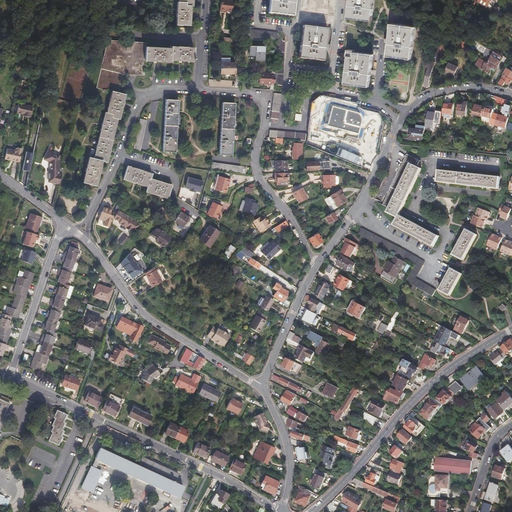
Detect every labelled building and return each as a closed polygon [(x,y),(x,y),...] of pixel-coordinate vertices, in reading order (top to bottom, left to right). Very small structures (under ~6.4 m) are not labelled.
[(221,0),(220,11),(225,12),(225,10),(227,10),(233,11),(234,1),(222,0),(221,0)] [(292,0),(266,0),(265,14),(291,17),(292,0)] [(373,0),(347,0),(346,20),(370,23),(373,0)] [(188,27),(189,7),(182,7),(182,4),(175,3),(173,3),(173,26),(188,27)] [(411,61),(415,27),(390,25),(385,58),(411,61)] [(322,62),(326,28),(300,26),(296,59),(322,62)] [(252,30),(252,37),(277,38),(278,31),(252,30)] [(456,45),(465,50),(467,47),(464,45),(466,42),(460,39),(456,45)] [(474,40),(471,40),(469,43),(471,49),(488,58),(490,55),(491,53),(492,50),(474,40)] [(475,40),(474,40),(492,50),(493,49),(475,40)] [(344,44),(340,80),(366,83),(370,49),(351,47),(351,44),(344,44)] [(265,47),(251,46),(250,55),(256,56),(256,60),(264,60),(265,52),(265,47)] [(168,63),(168,50),(143,48),(142,63),(143,63),(168,64),(168,63)] [(191,64),(192,49),(168,48),(168,50),(168,63),(191,64)] [(436,49),(433,56),(439,58),(441,51),(436,49)] [(489,62),(488,63),(490,64),(496,53),(497,52),(495,51),(493,54),(492,56),(489,62)] [(489,62),(481,57),(476,65),(484,70),(485,69),(490,72),(492,69),(494,66),(498,69),(504,57),(496,53),(490,64),(488,63),(489,62)] [(234,73),(234,68),(234,62),(219,62),(219,73),(223,73),(224,74),(230,74),(230,73),(234,73)] [(431,63),(424,82),(430,84),(435,66),(433,65),(433,63),(431,63)] [(448,69),(447,72),(456,76),(460,67),(451,63),(449,66),(447,65),(446,68),(448,69)] [(511,72),(506,69),(499,82),(504,86),(506,82),(511,85),(511,82),(511,72)] [(259,75),(258,85),(266,86),(270,86),(270,85),(274,85),(274,78),(270,77),(270,75),(259,75)] [(123,95),(116,93),(109,91),(103,114),(110,116),(109,119),(115,121),(117,121),(123,95)] [(271,118),(278,119),(282,94),(274,93),(271,118)] [(176,100),(163,100),(162,152),(175,153),(176,100)] [(431,102),(428,117),(426,125),(434,126),(437,114),(432,113),(434,103),(434,100),(431,102)] [(231,155),(232,102),(219,102),(218,155),(231,155)] [(445,103),(443,112),(452,114),(454,105),(445,103)] [(465,103),(459,103),(457,115),(466,116),(468,106),(465,105),(465,103)] [(32,107),(18,104),(16,114),(22,115),(24,116),(24,117),(29,118),(32,107)] [(474,115),(483,117),(483,116),(485,107),(476,105),(474,115)] [(357,112),(332,106),(328,125),(358,133),(361,120),(360,115),(357,112)] [(495,110),(485,107),(483,116),(493,119),(495,110)] [(361,108),(361,131),(378,131),(378,129),(380,129),(380,121),(386,121),(386,114),(373,114),(373,108),(361,108)] [(110,142),(115,121),(109,119),(110,116),(103,114),(101,114),(96,138),(110,142)] [(498,114),(495,125),(506,128),(509,118),(498,114)] [(142,150),(147,119),(140,118),(135,149),(142,150)] [(417,129),(409,129),(408,139),(416,140),(423,141),(425,130),(417,129)] [(104,164),(110,142),(96,138),(90,161),(100,163),(104,164)] [(304,144),(299,143),(298,145),(298,147),(292,147),(291,150),(290,150),(290,156),(292,156),(292,159),(301,160),(302,148),(303,148),(304,145),(304,144)] [(335,156),(359,166),(362,157),(339,147),(335,156)] [(18,162),(21,150),(16,149),(15,149),(13,150),(13,151),(6,149),(4,157),(5,158),(5,159),(18,162)] [(48,182),(59,186),(61,176),(58,175),(59,157),(47,153),(44,161),(49,163),(48,182)] [(32,157),(24,155),(20,173),(28,175),(32,157)] [(416,160),(405,155),(395,174),(403,177),(409,164),(413,166),(416,160)] [(94,188),(100,163),(90,161),(85,159),(79,185),(94,188)] [(285,172),(285,160),(273,161),(273,173),(285,172)] [(243,175),(244,167),(208,163),(207,170),(243,175)] [(420,169),(413,166),(409,164),(403,177),(400,183),(411,188),(420,169)] [(150,174),(125,166),(120,181),(144,189),(147,180),(148,180),(150,174)] [(457,173),(437,170),(435,183),(456,186),(457,173)] [(286,172),(285,172),(273,173),(272,173),(273,182),(274,182),(274,185),(285,184),(285,176),(286,176),(286,172)] [(478,175),(457,173),(456,186),(477,188),(478,175)] [(403,177),(395,174),(381,205),(387,208),(392,199),(400,183),(403,177)] [(335,176),(335,175),(322,175),(322,188),(330,188),(330,186),(335,186),(335,184),(335,176)] [(498,177),(478,175),(477,188),(497,190),(498,177)] [(227,188),(228,184),(229,184),(229,185),(231,179),(218,176),(214,190),(225,193),(227,188)] [(199,192),(202,181),(189,177),(185,188),(190,189),(189,190),(195,192),(195,191),(199,192)] [(169,186),(148,180),(147,180),(144,189),(143,194),(165,201),(169,186)] [(404,204),(411,188),(400,183),(392,199),(404,204)] [(251,193),(253,184),(251,184),(246,187),(245,187),(244,192),(251,193)] [(300,187),(290,192),(292,197),(293,196),(293,197),(294,199),(296,202),(305,198),(300,187)] [(347,201),(340,189),(338,190),(337,188),(330,191),(332,194),(329,195),(330,196),(333,202),(336,207),(347,201)] [(254,215),(258,204),(254,203),(255,201),(246,198),(245,201),(242,201),(239,210),(254,215)] [(398,217),(404,204),(392,199),(387,208),(384,214),(396,220),(398,217)] [(217,218),(222,206),(212,202),(207,214),(217,218)] [(511,210),(501,205),(498,212),(502,213),(500,217),(506,220),(511,210)] [(110,209),(103,207),(100,220),(103,221),(102,225),(108,227),(111,215),(109,214),(110,209)] [(490,212),(479,208),(475,216),(474,215),(471,223),(483,228),(486,220),(487,221),(490,212)] [(118,223),(123,226),(129,216),(117,210),(113,218),(118,221),(118,223)] [(190,218),(181,212),(175,221),(184,227),(190,218)] [(335,219),(331,212),(324,217),(328,224),(335,219)] [(31,215),(26,229),(37,233),(39,227),(38,226),(40,218),(31,215)] [(129,216),(123,226),(129,230),(130,229),(133,231),(140,224),(135,221),(135,220),(129,216)] [(259,216),(252,221),(259,232),(270,225),(265,217),(261,220),(259,216)] [(398,217),(396,220),(392,227),(412,238),(417,228),(398,217)] [(286,225),(283,221),(268,230),(272,233),(286,225)] [(154,237),(153,239),(154,243),(161,247),(169,236),(154,226),(150,231),(149,234),(154,237)] [(222,234),(212,227),(201,243),(211,249),(222,234)] [(437,238),(417,228),(412,238),(430,248),(432,249),(437,238)] [(465,228),(451,256),(462,261),(476,233),(465,228)] [(321,241),(316,232),(307,238),(312,246),(321,241)] [(42,238),(27,233),(23,245),(33,248),(34,243),(40,244),(42,238)] [(502,238),(492,233),(487,245),(497,250),(502,238)] [(117,241),(122,246),(128,238),(123,234),(117,241)] [(511,242),(506,239),(500,251),(511,256),(511,255),(511,242)] [(280,248),(272,240),(261,252),(269,260),(280,248)] [(356,247),(347,242),(342,252),(351,257),(356,247)] [(228,259),(236,248),(230,244),(223,255),(228,259)] [(64,255),(63,259),(75,263),(79,251),(77,251),(76,250),(77,247),(71,245),(70,248),(67,256),(64,255)] [(241,252),(251,259),(254,254),(244,248),(241,252)] [(32,266),(36,254),(26,250),(21,262),(32,266)] [(257,268),(260,264),(251,259),(241,252),(240,251),(234,256),(239,258),(240,260),(242,256),(249,260),(248,262),(257,268)] [(140,272),(127,254),(117,265),(123,273),(124,273),(126,275),(125,275),(129,280),(140,272)] [(342,255),(337,264),(347,270),(352,261),(342,255)] [(396,277),(398,273),(405,262),(396,257),(392,263),(390,262),(387,266),(381,275),(389,280),(393,275),(396,277)] [(64,264),(62,271),(71,274),(75,263),(63,259),(62,263),(64,264)] [(148,282),(151,288),(161,281),(153,267),(144,273),(149,282),(148,282)] [(450,267),(438,291),(449,297),(461,272),(450,267)] [(231,273),(236,277),(240,272),(234,268),(233,270),(231,273)] [(58,283),(60,284),(67,286),(71,274),(62,271),(59,270),(58,274),(60,276),(58,283)] [(20,278),(17,286),(29,290),(34,275),(25,272),(25,273),(23,278),(23,279),(20,278)] [(337,280),(334,284),(343,289),(345,287),(349,279),(341,274),(337,281),(337,280)] [(273,282),(264,276),(263,277),(264,278),(262,279),(269,284),(268,285),(271,286),(273,282)] [(238,279),(235,284),(241,288),(244,282),(238,279)] [(266,288),(268,285),(259,280),(257,283),(266,288)] [(322,281),(315,293),(322,297),(329,285),(322,281)] [(279,286),(279,285),(275,282),(271,288),(275,291),(272,296),(279,301),(286,291),(279,286)] [(54,295),(56,296),(65,299),(69,287),(67,286),(60,284),(58,292),(55,291),(54,295)] [(110,290),(98,285),(93,296),(108,301),(109,296),(108,295),(110,290)] [(17,296),(15,303),(24,306),(29,290),(17,286),(14,295),(17,296)] [(338,289),(332,298),(336,300),(342,291),(338,289)] [(306,294),(304,299),(311,302),(311,303),(313,304),(311,308),(317,311),(318,310),(321,312),(325,304),(306,294)] [(50,307),(52,308),(61,311),(65,299),(56,296),(54,303),(51,302),(50,307)] [(259,308),(266,313),(274,301),(267,296),(259,308)] [(351,305),(348,311),(360,317),(365,306),(352,299),(350,304),(351,305)] [(12,319),(18,321),(24,306),(15,303),(12,310),(9,308),(6,316),(12,319)] [(46,318),(48,319),(58,322),(61,311),(52,308),(50,315),(47,314),(46,318)] [(304,314),(303,316),(316,323),(319,318),(316,316),(317,313),(309,309),(306,314),(304,314)] [(249,328),(258,334),(265,322),(263,320),(265,316),(258,312),(249,328)] [(0,327),(11,331),(12,327),(10,326),(12,319),(6,316),(3,315),(1,319),(0,322),(0,327)] [(100,319),(88,315),(84,324),(100,330),(102,325),(98,324),(100,319)] [(116,328),(125,332),(130,335),(129,338),(133,341),(132,343),(134,343),(143,326),(136,323),(135,324),(131,322),(121,317),(116,328)] [(461,317),(454,329),(462,334),(469,321),(461,317)] [(396,320),(393,318),(389,327),(388,329),(392,331),(397,320),(396,320)] [(42,330),(47,331),(54,333),(58,322),(48,319),(46,326),(43,325),(42,330)] [(356,332),(343,326),(342,326),(335,323),(331,329),(339,333),(340,331),(349,336),(349,337),(352,339),(356,332)] [(383,324),(378,332),(381,334),(384,335),(388,329),(389,327),(383,324)] [(458,341),(461,336),(443,326),(435,341),(436,342),(445,347),(451,337),(458,341)] [(0,343),(7,346),(12,332),(11,331),(0,327),(0,343)] [(217,330),(213,328),(207,337),(212,340),(211,341),(219,346),(220,345),(223,347),(230,337),(226,335),(226,334),(222,332),(218,330),(217,330)] [(384,335),(383,337),(388,340),(393,331),(392,331),(388,329),(384,335)] [(45,339),(42,338),(40,342),(53,346),(56,335),(54,333),(47,331),(45,339)] [(239,343),(242,338),(242,337),(244,334),(240,331),(239,333),(234,340),(239,343)] [(377,343),(380,344),(383,337),(384,335),(381,334),(376,343),(377,343)] [(158,349),(157,350),(166,355),(169,348),(163,344),(164,342),(150,335),(146,343),(154,347),(158,349)] [(316,352),(328,359),(335,346),(322,339),(316,352)] [(511,341),(511,340),(502,347),(507,354),(509,352),(510,353),(511,353),(511,352),(511,341)] [(91,346),(77,341),(74,349),(88,355),(91,346)] [(38,348),(36,354),(48,358),(53,346),(40,342),(39,346),(42,347),(41,349),(38,348)] [(431,351),(445,358),(447,353),(451,355),(454,351),(445,347),(436,342),(431,351)] [(0,357),(2,358),(5,350),(8,351),(10,347),(7,346),(0,343),(0,357)] [(135,353),(119,344),(116,348),(115,348),(112,354),(111,354),(108,358),(119,364),(125,353),(133,357),(135,353)] [(315,352),(301,345),(295,357),(305,362),(307,356),(312,358),(315,352)] [(192,352),(185,348),(179,360),(186,364),(192,352)] [(237,357),(238,355),(229,349),(228,351),(237,357)] [(509,358),(502,349),(495,354),(494,353),(490,356),(496,363),(497,362),(500,365),(509,358)] [(243,357),(238,355),(237,357),(249,364),(254,356),(247,352),(243,357)] [(48,358),(36,354),(31,368),(39,371),(42,364),(46,365),(48,358)] [(418,366),(424,369),(426,365),(428,367),(429,365),(432,367),(436,360),(425,354),(418,366)] [(199,370),(204,359),(198,356),(197,359),(195,362),(193,361),(190,366),(199,370)] [(301,365),(287,358),(283,366),(296,373),(301,365)] [(410,363),(411,362),(409,362),(405,360),(403,362),(409,366),(408,367),(406,370),(408,371),(407,373),(411,375),(414,371),(415,371),(417,367),(410,363)] [(143,372),(139,379),(145,382),(149,384),(152,378),(158,373),(150,363),(141,369),(143,372)] [(477,366),(461,379),(469,390),(486,377),(477,366)] [(78,379),(65,374),(61,384),(75,389),(78,379)] [(200,378),(193,374),(190,380),(179,375),(174,385),(191,394),(200,378)] [(410,380),(398,375),(393,385),(404,391),(406,388),(407,388),(409,384),(408,383),(410,380)] [(281,377),(279,382),(300,392),(302,387),(281,377)] [(463,387),(462,386),(456,381),(449,388),(454,393),(456,395),(463,387)] [(329,382),(323,393),(334,398),(340,388),(329,382)] [(219,393),(202,385),(198,395),(214,403),(219,393)] [(339,413),(337,415),(336,418),(340,420),(345,412),(348,414),(353,406),(352,405),(353,404),(354,402),(360,394),(359,392),(360,389),(357,387),(354,392),(343,407),(341,409),(339,413)] [(449,388),(448,388),(446,390),(445,390),(438,397),(446,404),(453,397),(451,395),(454,393),(449,388)] [(297,395),(287,390),(283,399),(292,404),(297,395)] [(389,392),(386,399),(389,401),(390,399),(398,403),(400,399),(403,400),(406,393),(399,390),(397,393),(392,391),(391,393),(389,392)] [(101,397),(88,391),(84,400),(97,406),(101,397)] [(502,406),(505,410),(507,408),(508,409),(511,405),(511,398),(505,391),(503,393),(504,394),(496,400),(497,401),(502,406)] [(122,399),(110,393),(103,409),(115,415),(122,399)] [(242,403),(231,397),(226,408),(237,413),(242,403)] [(442,403),(434,397),(421,413),(429,419),(442,403)] [(375,400),(369,411),(380,417),(382,412),(381,412),(385,406),(375,400)] [(442,403),(429,419),(431,421),(445,405),(442,403)] [(500,408),(495,403),(488,409),(495,418),(503,412),(500,408)] [(309,415),(294,406),(290,413),(295,416),(298,412),(300,413),(298,416),(306,420),(309,415)] [(129,416),(138,420),(143,409),(138,407),(137,409),(133,407),(129,416)] [(65,416),(66,417),(67,414),(56,409),(53,416),(55,417),(52,424),(53,425),(50,432),(51,433),(48,440),(58,445),(60,439),(62,440),(63,438),(61,438),(59,437),(62,431),(64,432),(64,430),(63,429),(61,428),(63,424),(65,424),(66,422),(64,421),(63,421),(65,416)] [(143,409),(138,420),(147,425),(151,415),(147,413),(147,412),(143,409)] [(491,419),(482,410),(478,414),(481,417),(477,421),(477,422),(486,430),(486,431),(490,427),(487,423),(491,419)] [(373,426),(377,418),(365,412),(361,420),(373,426)] [(267,421),(264,414),(255,417),(255,418),(255,419),(256,423),(257,424),(260,430),(267,433),(269,428),(268,425),(267,425),(266,422),(267,421)] [(423,419),(417,414),(406,428),(418,437),(426,427),(420,423),(423,419)] [(291,429),(294,430),(297,431),(298,428),(296,427),(299,421),(290,418),(288,424),(291,426),(290,429),(291,429)] [(486,430),(477,422),(469,430),(478,438),(486,430)] [(165,433),(174,438),(179,427),(170,423),(165,433)] [(362,430),(350,424),(347,433),(358,438),(362,430)] [(179,427),(174,438),(183,442),(187,431),(179,427)] [(294,430),(292,435),(304,439),(304,438),(309,440),(309,438),(310,436),(297,431),(294,430)] [(413,437),(404,430),(399,437),(402,439),(401,441),(407,445),(413,437)] [(356,452),(360,445),(351,441),(336,434),(335,437),(339,438),(339,439),(347,443),(346,443),(349,445),(347,448),(356,452)] [(469,457),(478,459),(479,454),(475,452),(479,445),(467,440),(463,447),(463,449),(465,449),(466,448),(471,451),(469,457)] [(210,449),(197,443),(193,451),(205,458),(210,449)] [(270,455),(272,456),(275,449),(261,443),(253,458),(266,464),(270,455)] [(325,459),(323,463),(330,466),(332,460),(331,460),(334,454),(333,454),(336,449),(323,444),(321,450),(322,450),(319,456),(325,459)] [(506,448),(501,451),(509,461),(511,459),(511,448),(508,444),(505,446),(506,448)] [(399,457),(404,451),(402,449),(397,445),(391,452),(395,456),(396,455),(399,457)] [(297,447),(300,460),(309,458),(308,452),(306,452),(304,446),(297,447)] [(138,465),(99,448),(95,458),(92,467),(91,466),(82,487),(91,491),(101,471),(95,468),(99,460),(140,479),(178,496),(183,486),(174,482),(178,473),(142,457),(138,465)] [(227,457),(215,451),(211,460),(223,466),(227,457)] [(450,472),(471,475),(472,461),(448,458),(448,454),(438,453),(438,457),(435,457),(434,470),(450,472)] [(401,470),(404,463),(394,459),(391,467),(393,468),(392,471),(400,474),(401,470)] [(245,465),(234,460),(229,469),(240,475),(245,465)] [(507,470),(496,466),(492,476),(503,479),(507,470)] [(315,468),(313,472),(317,474),(313,486),(322,489),(327,472),(315,468)] [(367,481),(375,484),(377,485),(382,472),(374,469),(370,477),(368,477),(367,481)] [(399,483),(402,475),(400,474),(392,471),(391,470),(387,480),(391,482),(392,481),(399,483)] [(200,477),(193,473),(190,480),(197,484),(200,477)] [(447,492),(447,488),(448,475),(436,475),(436,479),(429,479),(428,489),(427,489),(427,496),(440,496),(440,492),(447,492)] [(278,482),(265,476),(260,486),(263,488),(262,490),(272,495),(271,496),(273,497),(276,490),(275,489),(278,482)] [(398,504),(401,497),(386,491),(382,489),(377,487),(376,487),(374,486),(355,478),(352,481),(372,490),(387,497),(388,494),(395,497),(393,501),(387,498),(384,506),(394,511),(397,504),(398,504)] [(498,485),(490,482),(487,492),(483,491),(480,499),(492,503),(498,485)] [(305,506),(310,496),(312,493),(301,487),(299,491),(300,492),(296,501),(305,506)] [(215,493),(210,502),(220,508),(227,494),(219,489),(217,494),(215,493)] [(348,509),(354,511),(354,510),(357,511),(359,507),(352,504),(356,495),(347,491),(343,500),(351,503),(348,509)] [(0,501),(8,504),(11,497),(0,493),(0,501)] [(446,510),(447,500),(444,500),(436,499),(435,510),(446,510)] [(488,511),(492,504),(483,501),(479,511),(488,511)]
